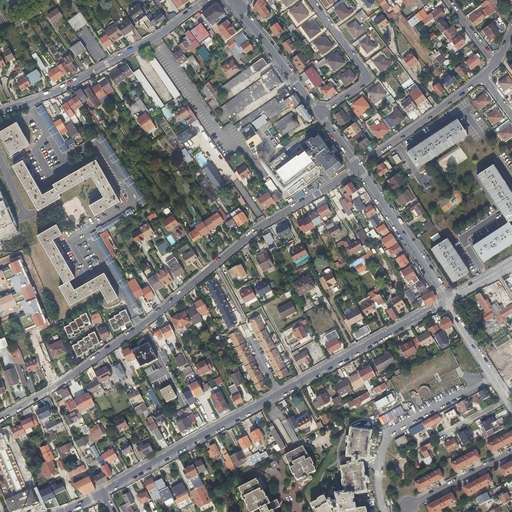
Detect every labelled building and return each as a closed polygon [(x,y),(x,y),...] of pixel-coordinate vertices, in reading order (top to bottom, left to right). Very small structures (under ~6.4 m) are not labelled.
[(258,0),(253,10),(256,13),(258,11),(265,6),(266,5),(262,0),(258,0)] [(381,7),(384,11),(388,8),(385,4),(386,3),(384,0),(377,0),(382,7),(381,7)] [(420,8),(429,1),(428,0),(413,0),(417,4),(420,8)] [(486,0),(480,5),(484,9),(490,5),(486,0)] [(489,0),(488,1),(493,8),(496,7),(493,3),(497,0),(489,0)] [(163,7),(164,9),(168,15),(176,10),(173,5),(174,4),(171,1),(163,7)] [(347,12),(340,1),(332,7),(334,10),(342,20),(353,12),(351,9),(347,12)] [(135,22),(145,15),(138,4),(132,8),(133,10),(128,12),(135,22)] [(210,28),(226,16),(217,5),(214,4),(200,15),(210,28)] [(297,8),(295,6),(289,11),(299,23),(309,15),(301,5),(297,8)] [(493,8),(490,5),(484,9),(488,15),(494,10),(493,8)] [(271,15),(265,7),(265,6),(258,11),(263,19),(267,16),(268,17),(271,15)] [(499,17),(501,19),(504,17),(496,7),(493,8),(494,10),(499,17)] [(63,16),(58,9),(47,15),(52,23),(63,16)] [(359,19),(366,14),(362,9),(356,14),(359,19)] [(420,21),(427,16),(422,9),(412,17),(412,18),(407,21),(411,27),(414,26),(420,21)] [(438,20),(441,17),(442,17),(444,15),(439,9),(437,10),(436,10),(422,21),(425,25),(434,18),(437,21),(438,20)] [(484,9),(480,12),(485,18),(488,15),(484,9)] [(147,17),(153,27),(165,18),(165,17),(160,11),(156,15),(157,17),(154,20),(150,14),(147,17)] [(480,12),(474,16),(473,14),(469,18),(474,25),(478,22),(479,22),(485,18),(480,12)] [(67,20),(73,31),(86,24),(80,13),(67,20)] [(374,21),(380,29),(386,25),(390,23),(383,14),(374,21)] [(123,35),(124,36),(135,28),(129,19),(118,27),(123,34),(123,35)] [(449,27),(443,19),(443,20),(440,22),(436,25),(442,33),(443,32),(449,27)] [(236,32),(227,20),(218,27),(227,39),(236,32)] [(309,25),(307,23),(302,27),(310,39),(320,31),(313,21),(309,25)] [(360,29),(355,21),(347,27),(354,37),(366,29),(363,26),(360,29)] [(492,22),(483,29),(491,40),(499,34),(494,28),(496,27),(492,22)] [(283,32),(277,23),(270,28),(276,36),(280,33),(280,34),(283,32)] [(118,27),(116,24),(105,32),(107,34),(112,42),(117,39),(116,38),(123,34),(118,27)] [(189,31),(185,34),(187,37),(195,48),(199,44),(198,43),(208,34),(201,24),(190,32),(189,31)] [(291,33),(296,29),(293,24),(287,28),(291,32),(291,33)] [(456,29),(453,25),(449,27),(443,32),(448,39),(457,33),(455,30),(456,29)] [(414,26),(411,27),(419,37),(419,38),(421,36),(414,26)] [(247,53),(253,49),(248,41),(249,41),(242,33),(233,40),(237,45),(239,48),(241,46),(247,53)] [(107,34),(99,40),(105,48),(113,43),(112,42),(107,34)] [(357,40),(360,43),(359,43),(367,54),(378,46),(375,43),(372,45),(365,34),(357,40)] [(465,43),(459,35),(452,41),(457,49),(465,43)] [(181,51),(183,54),(190,49),(191,51),(195,48),(187,37),(185,38),(186,40),(179,45),(181,49),(181,50),(181,51)] [(325,37),(321,40),(319,39),(313,43),(322,55),(332,48),(325,37)] [(295,47),(289,39),(282,44),(289,53),(297,48),(296,46),(295,47)] [(233,40),(226,44),(238,60),(245,55),(243,52),(240,54),(234,47),(237,45),(233,40)] [(70,48),(75,55),(85,49),(80,41),(70,48)] [(438,51),(431,41),(425,45),(432,55),(433,55),(438,51)] [(58,52),(52,44),(50,45),(55,54),(58,52)] [(14,58),(9,48),(3,52),(8,61),(14,58)] [(179,64),(187,59),(183,54),(181,51),(173,56),(179,64)] [(380,51),(371,58),(373,61),(373,62),(380,72),(391,64),(389,61),(386,63),(381,56),(382,54),(380,51)] [(58,67),(63,75),(70,71),(62,59),(58,52),(55,54),(60,61),(61,60),(63,63),(58,67)] [(307,62),(300,53),(293,59),(301,69),(305,66),(304,64),(307,62)] [(411,53),(402,59),(403,59),(409,68),(414,64),(418,61),(411,53)] [(70,71),(73,74),(77,71),(71,63),(74,61),(69,54),(62,59),(70,71)] [(332,57),(331,54),(325,59),(334,71),(344,64),(337,54),(332,57)] [(187,59),(195,70),(200,67),(192,55),(187,59)] [(465,62),(470,69),(481,62),(475,55),(465,62)] [(40,56),(35,58),(41,71),(45,69),(40,56)] [(268,64),(262,57),(222,87),(219,88),(215,92),(211,94),(215,100),(255,71),(256,72),(268,64)] [(176,89),(155,58),(149,62),(171,93),(176,89)] [(239,70),(231,60),(220,68),(228,78),(239,70)] [(133,73),(127,64),(120,69),(126,78),(133,73)] [(455,69),(461,77),(468,71),(462,64),(455,69)] [(53,81),(63,75),(58,67),(48,73),(53,81)] [(309,68),(304,73),(315,88),(323,82),(311,67),(309,68)] [(126,78),(120,69),(110,76),(116,85),(126,78)] [(139,69),(133,73),(154,104),(160,100),(139,69)] [(26,77),(31,85),(41,79),(39,76),(41,75),(39,72),(38,72),(37,70),(26,77)] [(221,107),(229,119),(269,90),(270,92),(281,84),(271,70),(260,77),(261,79),(221,107)] [(349,70),(342,76),(340,73),(337,74),(345,86),(355,78),(349,70)] [(446,88),(457,80),(451,72),(441,80),(446,88)] [(22,90),(31,85),(26,77),(23,73),(15,78),(22,90)] [(511,84),(511,80),(508,76),(499,82),(505,90),(511,84)] [(111,87),(105,78),(99,83),(99,84),(104,92),(111,87)] [(336,84),(331,78),(328,80),(330,83),(333,87),(336,84)] [(437,94),(443,90),(436,80),(434,81),(436,85),(432,88),(437,94)] [(205,85),(211,94),(215,92),(208,82),(205,85)] [(327,98),(336,91),(333,87),(330,83),(320,90),(327,98)] [(104,92),(99,84),(92,88),(97,95),(99,99),(106,94),(104,92)] [(374,104),(386,95),(378,85),(368,93),(371,97),(369,98),(374,104)] [(426,98),(418,87),(409,93),(418,104),(426,98)] [(99,99),(97,95),(94,97),(89,88),(84,91),(94,106),(97,111),(104,106),(99,99)] [(171,93),(170,93),(174,99),(180,95),(176,89),(171,93)] [(264,114),(290,96),(285,89),(277,95),(278,96),(234,126),(238,132),(250,123),(250,124),(252,123),(264,114)] [(76,94),(81,102),(87,98),(82,90),(76,94)] [(309,125),(315,120),(307,109),(306,109),(295,93),(290,96),(264,114),(268,120),(287,107),(288,108),(292,104),(293,105),(295,104),(296,106),(295,107),(296,110),(298,109),(306,120),(304,122),(306,124),(307,124),(307,125),(309,124),(309,125)] [(475,100),(481,108),(491,101),(484,93),(475,100)] [(76,94),(73,95),(71,97),(73,99),(78,108),(83,105),(81,102),(76,94)] [(391,95),(386,98),(390,104),(394,101),(391,95)] [(370,107),(362,97),(352,105),(355,109),(353,111),(357,116),(370,107)] [(407,113),(416,106),(409,98),(401,104),(407,113)] [(73,99),(67,103),(71,109),(73,107),(74,110),(78,108),(73,99)] [(148,114),(150,113),(140,99),(136,102),(143,111),(144,110),(145,112),(146,111),(148,114)] [(160,100),(154,104),(158,109),(164,106),(160,100)] [(473,101),(479,110),(481,108),(475,100),(473,101)] [(71,109),(67,103),(62,106),(69,118),(75,115),(71,109)] [(55,104),(53,106),(57,113),(58,115),(61,113),(55,104)] [(62,153),(68,150),(42,105),(36,108),(39,115),(40,114),(49,129),(48,129),(52,135),(59,147),(62,153)] [(184,118),(189,124),(197,119),(187,105),(185,107),(184,106),(181,109),(180,108),(177,110),(178,110),(175,113),(180,121),(184,118)] [(95,123),(96,125),(102,121),(94,109),(92,110),(90,108),(90,109),(88,106),(85,108),(91,116),(95,123)] [(165,106),(160,110),(166,119),(172,115),(165,106)] [(384,120),(390,128),(394,126),(404,119),(396,108),(393,110),(395,113),(388,119),(387,117),(384,120)] [(503,117),(496,109),(487,116),(493,124),(503,117)] [(349,121),(341,110),(335,115),(342,126),(349,121)] [(154,126),(146,113),(138,119),(146,132),(154,126)] [(295,118),(291,113),(275,124),(279,129),(278,130),(282,136),(298,125),(294,119),(295,118)] [(269,121),(268,120),(264,114),(252,123),(256,129),(266,122),(267,122),(269,121)] [(418,168),(468,135),(457,118),(407,151),(418,168)] [(61,119),(54,123),(58,131),(65,127),(61,119)] [(388,130),(390,128),(384,120),(381,122),(382,123),(374,128),(372,125),(369,127),(378,138),(388,130)] [(30,145),(17,122),(0,131),(0,135),(11,155),(30,145)] [(73,137),(79,134),(72,122),(65,126),(73,137)] [(370,143),(355,123),(346,129),(355,140),(356,140),(362,148),(370,143)] [(264,137),(262,138),(264,141),(276,134),(270,124),(263,129),(264,131),(261,133),(264,137)] [(506,140),(511,135),(511,129),(509,125),(499,132),(506,140)] [(192,126),(177,136),(183,144),(198,134),(192,126)] [(33,131),(35,136),(41,133),(38,128),(33,131)] [(142,206),(147,202),(127,171),(102,134),(96,137),(100,143),(109,157),(113,163),(125,180),(124,180),(128,186),(129,186),(138,200),(142,206)] [(319,135),(288,158),(284,152),(268,164),(286,188),(320,162),(330,175),(342,166),(319,135)] [(277,135),(271,139),(277,148),(283,145),(277,135)] [(181,151),(188,163),(193,160),(186,148),(181,151)] [(397,154),(392,156),(397,164),(402,161),(397,154)] [(436,163),(442,174),(451,169),(445,158),(436,163)] [(53,184),(55,188),(42,195),(23,160),(13,166),(38,210),(61,198),(59,194),(92,176),(104,197),(89,205),(95,215),(120,202),(96,160),(53,184)] [(380,175),(392,167),(387,160),(377,166),(379,169),(377,170),(380,175)] [(214,169),(217,173),(218,172),(211,163),(202,169),(205,172),(211,168),(212,170),(214,169)] [(242,179),(245,177),(245,176),(247,174),(250,172),(245,164),(236,171),(242,179)] [(511,219),(511,191),(494,164),(477,175),(508,222),(473,246),(484,262),(511,243),(511,226),(509,222),(511,219)] [(225,184),(217,173),(214,169),(212,170),(211,168),(205,172),(217,190),(225,184)] [(387,180),(393,191),(406,184),(400,173),(387,180)] [(275,202),(282,197),(270,180),(263,185),(268,192),(275,202)] [(188,193),(192,190),(186,181),(182,184),(188,193)] [(212,202),(218,198),(208,182),(202,186),(212,202)] [(352,182),(344,187),(351,198),(352,200),(353,201),(358,198),(360,196),(356,191),(357,190),(352,182)] [(346,197),(344,199),(347,204),(350,208),(354,205),(351,202),(352,200),(351,198),(344,187),(341,189),(346,197)] [(414,200),(408,189),(405,191),(406,192),(397,197),(401,204),(405,201),(406,203),(411,200),(411,201),(414,200)] [(257,200),(264,210),(269,207),(268,206),(271,203),(272,205),(273,206),(276,204),(275,202),(268,192),(257,200)] [(0,233),(8,252),(22,246),(0,195),(0,233)] [(358,198),(353,201),(360,212),(364,209),(358,198)] [(347,204),(344,199),(340,201),(349,216),(353,213),(351,210),(350,208),(347,204)] [(418,201),(409,207),(416,217),(425,211),(418,201)] [(444,211),(452,207),(449,201),(444,204),(443,203),(440,204),(444,211)] [(213,205),(218,212),(224,221),(231,231),(237,226),(232,218),(228,220),(216,203),(213,205)] [(331,212),(327,204),(318,210),(322,217),(331,212)] [(377,212),(372,204),(364,209),(365,212),(364,213),(367,217),(368,216),(369,217),(377,212)] [(239,208),(235,211),(238,216),(234,219),(239,226),(248,220),(242,212),(242,213),(239,208)] [(101,226),(96,229),(99,234),(133,214),(130,209),(126,212),(101,227),(101,226)] [(309,215),(309,216),(314,226),(324,221),(318,211),(316,213),(315,211),(309,215)] [(179,224),(171,212),(166,215),(167,218),(166,219),(167,219),(163,222),(169,230),(179,224)] [(218,212),(211,217),(217,226),(224,221),(218,212)] [(309,216),(305,218),(311,229),(315,227),(314,226),(309,216)] [(211,217),(203,222),(209,231),(217,226),(211,217)] [(303,219),(303,217),(301,218),(302,220),(298,222),(300,227),(301,226),(304,232),(311,229),(305,218),(303,219)] [(425,224),(429,230),(435,227),(431,220),(425,224)] [(203,222),(195,227),(196,229),(201,236),(209,231),(203,222)] [(148,223),(139,228),(141,230),(144,236),(145,237),(148,241),(151,239),(149,236),(154,233),(148,223)] [(291,232),(287,223),(277,228),(278,228),(276,229),(279,235),(281,234),(282,237),(291,232)] [(118,297),(104,273),(74,290),(69,281),(75,277),(53,240),(62,234),(56,224),(37,235),(65,283),(59,286),(70,306),(100,289),(108,303),(118,297)] [(328,229),(333,237),(342,232),(338,224),(335,226),(328,229)] [(389,231),(384,224),(377,229),(379,232),(382,231),(385,234),(389,231)] [(175,229),(172,234),(177,237),(180,232),(175,229)] [(196,229),(188,234),(193,241),(201,236),(196,229)] [(141,230),(132,236),(135,242),(138,240),(139,241),(139,243),(144,240),(143,239),(142,237),(144,236),(141,230)] [(96,231),(90,235),(94,241),(94,240),(105,258),(104,258),(107,264),(108,264),(118,282),(121,288),(122,288),(132,306),(131,306),(135,312),(141,309),(96,231)] [(99,234),(107,248),(110,246),(106,238),(108,237),(104,231),(99,234)] [(270,233),(263,236),(270,249),(275,246),(272,241),(274,240),(270,233)] [(382,239),(382,238),(378,240),(381,244),(382,243),(381,242),(383,241),(388,248),(397,242),(391,233),(382,239)] [(433,242),(441,237),(438,233),(431,237),(433,242)] [(365,238),(363,234),(359,236),(364,243),(369,240),(367,237),(365,238)] [(362,246),(358,240),(352,244),(348,237),(342,241),(346,248),(347,248),(351,254),(363,247),(362,246)] [(468,273),(469,271),(447,238),(431,249),(453,282),(465,274),(468,279),(471,278),(468,273)] [(365,261),(375,256),(367,243),(362,246),(363,247),(367,254),(368,255),(363,258),(365,261)] [(392,247),(387,250),(385,251),(389,257),(390,256),(393,254),(394,256),(402,250),(398,243),(392,247)] [(308,253),(303,244),(299,246),(300,247),(304,255),(308,253)] [(300,247),(298,248),(289,252),(295,261),(304,255),(300,247)] [(265,249),(254,254),(255,257),(263,253),(266,257),(268,256),(265,249)] [(193,262),(199,259),(193,250),(183,257),(188,264),(193,261),(193,262)] [(263,253),(255,257),(262,271),(273,266),(268,256),(266,257),(263,253)] [(409,262),(404,254),(396,259),(402,267),(409,262)] [(17,265),(28,260),(25,255),(14,259),(17,265)] [(176,277),(184,271),(175,257),(167,263),(176,277)] [(28,260),(17,265),(27,290),(26,290),(27,293),(25,293),(28,298),(28,300),(30,302),(31,303),(32,303),(33,303),(36,302),(35,299),(43,295),(28,260)] [(359,272),(369,267),(365,261),(356,266),(359,272)] [(0,265),(0,281),(5,280),(3,274),(4,272),(9,270),(7,263),(0,265)] [(246,274),(241,263),(232,267),(237,276),(240,275),(241,277),(246,274)] [(416,282),(419,280),(410,266),(402,271),(407,280),(405,281),(408,285),(409,287),(416,282)] [(166,284),(172,280),(165,268),(159,272),(166,284)] [(163,286),(166,284),(159,272),(155,274),(156,275),(163,286)] [(329,285),(332,284),(336,281),(331,272),(327,275),(327,274),(325,275),(324,275),(320,277),(326,289),(330,286),(329,285)] [(147,280),(154,291),(163,286),(156,275),(147,280)] [(309,275),(301,279),(307,291),(315,286),(309,275)] [(356,275),(353,277),(357,285),(361,283),(359,279),(358,280),(356,275)] [(307,291),(301,279),(293,283),(299,295),(307,291)] [(410,289),(417,286),(421,292),(426,288),(421,280),(416,282),(409,287),(410,289)] [(129,286),(135,297),(143,292),(136,281),(129,286)] [(220,288),(216,281),(207,286),(228,327),(237,322),(234,316),(235,316),(231,309),(230,309),(223,296),(224,295),(220,288)] [(261,295),(272,290),(267,281),(263,283),(263,284),(257,287),(261,295)] [(379,288),(379,286),(368,293),(372,300),(373,303),(376,301),(378,305),(379,304),(384,301),(379,293),(375,296),(374,294),(380,291),(378,289),(379,288)] [(256,296),(251,287),(245,290),(246,291),(241,294),(245,302),(256,296)] [(143,292),(147,300),(154,296),(149,289),(143,292)] [(414,304),(418,301),(416,299),(410,289),(406,292),(414,304)] [(421,296),(426,305),(434,301),(435,298),(435,295),(432,290),(421,296)] [(483,324),(495,316),(494,314),(490,308),(489,307),(485,300),(481,292),(476,295),(486,312),(479,317),(483,324)] [(405,305),(399,296),(392,300),(397,309),(405,305)] [(418,301),(422,307),(426,305),(421,296),(416,299),(418,301)] [(17,299),(0,306),(0,314),(6,312),(7,314),(18,309),(17,307),(19,306),(17,299)] [(372,311),(377,309),(376,308),(373,303),(372,300),(367,303),(372,311)] [(199,302),(194,304),(195,306),(200,315),(208,311),(203,301),(200,303),(199,302)] [(296,311),(291,301),(277,308),(283,318),(296,311)] [(474,318),(463,302),(458,305),(469,322),(474,318)] [(366,315),(372,311),(367,303),(361,306),(366,315)] [(511,316),(511,303),(505,308),(502,310),(501,309),(497,312),(494,314),(495,316),(500,323),(507,319),(508,319),(511,316)] [(195,306),(187,311),(194,325),(203,320),(201,317),(200,315),(195,306)] [(398,317),(392,307),(387,310),(393,320),(398,317)] [(345,321),(347,325),(350,323),(351,324),(356,321),(357,322),(364,318),(358,308),(345,315),(345,314),(342,316),(345,321)] [(125,324),(131,321),(125,310),(119,312),(120,314),(114,316),(114,317),(109,320),(114,331),(120,329),(119,328),(125,325),(125,324)] [(185,312),(171,319),(177,329),(190,323),(185,312)] [(85,327),(91,325),(86,313),(80,316),(80,317),(74,320),(75,321),(69,323),(70,325),(64,327),(69,339),(75,336),(75,335),(80,332),(80,331),(86,329),(85,327)] [(99,313),(91,316),(94,324),(102,320),(99,313)] [(446,329),(452,325),(453,325),(448,316),(448,317),(441,321),(446,329)] [(510,339),(500,323),(495,316),(483,324),(498,347),(510,339)] [(280,379),(289,374),(282,361),(272,342),(259,317),(250,321),(280,379)] [(11,330),(8,319),(1,321),(4,332),(11,330)] [(428,329),(431,333),(432,332),(439,328),(437,324),(428,329)] [(175,335),(170,325),(160,330),(165,340),(175,335)] [(296,334),(297,336),(299,341),(308,336),(302,325),(292,330),(295,335),(296,334)] [(98,331),(102,340),(109,337),(106,328),(98,331)] [(366,334),(363,328),(354,332),(358,339),(366,334)] [(163,338),(159,330),(153,333),(155,336),(156,335),(159,340),(163,338)] [(324,336),(326,339),(337,333),(335,330),(324,336)] [(267,386),(238,331),(229,336),(258,391),(267,386)] [(422,346),(434,340),(432,336),(430,333),(429,331),(417,337),(417,338),(422,346)] [(94,346),(100,343),(94,332),(88,334),(89,336),(83,338),(83,339),(78,342),(78,343),(72,346),(77,357),(84,355),(83,353),(89,351),(88,350),(94,347),(94,346)] [(441,352),(444,350),(442,348),(449,344),(443,334),(441,334),(440,332),(437,334),(434,335),(432,336),(434,340),(436,339),(440,346),(438,347),(441,352)] [(337,333),(326,339),(328,343),(325,345),(330,353),(341,347),(337,338),(339,337),(337,333)] [(422,346),(417,338),(401,347),(406,357),(423,348),(422,346)] [(66,353),(61,341),(49,346),(54,358),(66,353)] [(148,342),(132,350),(136,359),(138,362),(141,367),(157,359),(148,342)] [(398,395),(400,398),(425,385),(431,382),(460,366),(456,360),(458,358),(457,355),(455,356),(450,347),(444,350),(441,352),(429,358),(405,371),(389,380),(395,389),(392,390),(396,396),(398,395)] [(132,350),(131,348),(122,352),(126,360),(123,362),(128,371),(130,374),(133,372),(128,363),(136,359),(132,350)] [(12,353),(22,386),(29,384),(23,362),(24,361),(21,351),(12,353)] [(294,357),(298,365),(305,361),(306,363),(312,361),(306,351),(294,357)] [(396,361),(390,351),(374,360),(379,370),(396,361)] [(233,369),(237,368),(230,353),(225,356),(231,368),(232,367),(233,369)] [(181,355),(174,358),(178,365),(180,370),(186,368),(185,366),(184,367),(184,366),(186,365),(181,355)] [(40,368),(36,358),(25,363),(28,372),(32,370),(35,369),(35,371),(40,368)] [(200,375),(213,369),(208,360),(195,366),(200,375)] [(116,366),(116,367),(114,368),(119,379),(126,375),(120,364),(116,366)] [(107,366),(95,373),(98,379),(100,383),(112,377),(110,373),(112,373),(109,368),(108,368),(107,366)] [(193,372),(190,366),(181,371),(183,374),(183,376),(193,372)] [(375,374),(371,366),(359,372),(363,381),(375,374)] [(13,367),(4,371),(9,385),(18,382),(13,367)] [(230,376),(236,386),(244,381),(239,371),(230,376)] [(354,387),(364,381),(363,381),(359,372),(358,371),(349,376),(354,387)] [(98,379),(85,386),(89,393),(91,396),(103,389),(100,383),(98,379)] [(336,388),(340,395),(352,389),(348,381),(344,383),(345,383),(336,388)] [(194,398),(204,393),(203,392),(201,386),(200,384),(198,382),(189,386),(191,391),(194,398)] [(387,387),(384,382),(381,384),(374,388),(376,393),(387,387)] [(112,388),(110,383),(103,387),(106,392),(112,388)] [(201,386),(203,392),(208,390),(207,388),(209,387),(206,383),(201,386)] [(425,385),(400,398),(400,399),(410,394),(410,396),(411,398),(412,399),(414,399),(416,398),(416,400),(416,402),(416,404),(417,405),(418,405),(423,403),(423,401),(422,400),(422,399),(422,397),(426,398),(429,397),(429,395),(430,394),(431,391),(430,388),(428,386),(425,385)] [(63,400),(71,396),(65,386),(62,388),(63,389),(57,392),(58,395),(59,395),(60,398),(62,397),(63,400)] [(177,397),(171,386),(161,391),(167,402),(177,397)] [(230,389),(233,394),(238,391),(236,386),(230,389)] [(490,397),(486,389),(478,393),(482,401),(490,397)] [(133,403),(143,398),(141,394),(137,396),(134,391),(129,394),(133,403)] [(160,409),(162,408),(160,403),(153,391),(149,393),(157,407),(159,406),(160,409)] [(194,403),(196,402),(194,398),(191,391),(184,394),(188,402),(192,401),(194,403)] [(238,391),(233,394),(234,396),(232,397),(236,405),(243,401),(238,391)] [(228,408),(220,392),(211,397),(219,412),(228,408)] [(369,396),(367,392),(357,397),(348,402),(350,406),(355,404),(356,406),(360,404),(359,402),(369,396)] [(89,393),(74,401),(80,412),(95,404),(91,396),(89,393)] [(330,401),(325,393),(316,398),(318,400),(313,403),(316,408),(330,401)] [(340,403),(342,405),(344,404),(340,395),(333,400),(336,405),(340,403)] [(73,410),(77,408),(71,396),(63,400),(69,412),(73,410)] [(466,399),(458,404),(463,414),(473,409),(471,405),(470,406),(469,403),(466,399)] [(140,405),(143,412),(149,409),(145,403),(140,405)] [(140,405),(134,409),(137,415),(143,412),(140,405)] [(456,405),(439,413),(441,417),(454,411),(456,414),(459,412),(456,405)] [(46,406),(35,411),(39,420),(50,415),(46,406)] [(82,417),(77,408),(73,410),(74,412),(70,414),(66,417),(69,424),(73,422),(74,423),(77,422),(76,420),(82,417)] [(167,420),(162,411),(160,411),(153,414),(158,423),(163,420),(164,422),(167,420)] [(197,421),(199,425),(203,424),(198,413),(194,415),(197,421)] [(306,413),(295,419),(297,423),(308,416),(306,413)] [(159,441),(164,439),(158,428),(151,414),(149,415),(150,417),(148,418),(149,421),(146,423),(152,434),(154,433),(159,441)] [(197,421),(194,415),(193,414),(187,418),(190,424),(197,421)] [(321,415),(324,424),(330,422),(328,414),(321,415)] [(441,421),(437,414),(422,422),(426,429),(441,421)] [(34,416),(20,423),(21,424),(24,431),(38,424),(34,416)] [(297,423),(299,426),(301,429),(312,423),(308,416),(297,423)] [(129,427),(124,417),(115,422),(119,430),(123,428),(124,430),(129,427)] [(187,418),(177,423),(182,432),(192,427),(190,424),(187,418)] [(55,420),(45,425),(48,431),(56,427),(56,428),(59,427),(58,426),(62,424),(61,420),(56,423),(55,420)] [(14,428),(11,430),(12,433),(15,439),(26,434),(24,431),(21,424),(14,428)] [(90,432),(86,424),(81,427),(85,434),(86,434),(88,433),(90,432)] [(94,427),(89,430),(94,440),(106,433),(102,424),(99,426),(98,424),(93,427),(94,427)] [(488,437),(505,428),(504,426),(496,430),(495,428),(492,429),(490,425),(484,428),(488,437)] [(299,426),(293,429),(299,440),(303,438),(301,434),(303,433),(301,429),(299,426)] [(419,432),(416,426),(409,429),(413,435),(419,432)] [(158,428),(164,439),(167,437),(162,427),(158,428)] [(483,440),(488,437),(484,428),(483,427),(478,430),(483,440)] [(366,511),(366,508),(355,510),(354,506),(352,506),(351,500),(353,499),(352,495),(366,492),(364,482),(366,482),(365,478),(364,478),(362,465),(359,466),(359,463),(360,462),(360,461),(360,460),(359,459),(360,457),(367,458),(369,445),(370,445),(371,441),(369,440),(370,431),(352,428),(350,437),(349,437),(348,441),(349,441),(347,455),(346,455),(345,453),(343,452),(341,451),(340,451),(338,452),(336,454),(335,456),(336,459),(338,462),(339,462),(341,462),(343,462),(345,461),(346,459),(349,459),(349,461),(348,462),(347,463),(347,464),(348,466),(349,467),(350,467),(351,468),(343,469),(346,482),(345,483),(345,487),(347,487),(348,495),(345,496),(345,495),(340,496),(340,493),(340,492),(339,490),(337,489),(335,488),(333,488),(331,489),(329,491),(329,493),(329,495),(330,497),(331,499),(333,499),(335,499),(336,502),(334,502),(333,501),(332,501),(330,500),(329,501),(328,502),(324,496),(318,499),(319,500),(311,504),(313,508),(315,507),(317,511),(336,511),(338,510),(338,508),(339,508),(339,511),(346,511),(347,511),(366,511)] [(265,441),(259,429),(250,434),(255,443),(258,441),(260,444),(265,441)] [(474,439),(468,429),(459,435),(464,444),(474,439)] [(492,453),(511,442),(511,432),(487,444),(492,453)] [(28,467),(22,454),(15,439),(12,433),(9,434),(14,445),(22,464),(22,463),(24,468),(28,467)] [(285,447),(277,433),(274,435),(276,439),(274,440),(277,445),(274,446),(275,450),(279,448),(280,450),(285,447)] [(395,440),(400,451),(410,445),(405,435),(395,440)] [(86,436),(76,441),(79,447),(88,443),(87,440),(88,439),(86,436)] [(247,436),(238,441),(242,450),(245,455),(250,452),(247,448),(251,445),(247,436)] [(149,444),(151,442),(148,437),(142,441),(145,446),(143,447),(142,445),(137,448),(142,457),(153,451),(149,444)] [(458,447),(453,439),(445,444),(449,452),(458,447)] [(435,445),(434,441),(424,446),(430,456),(432,460),(434,458),(430,451),(429,450),(433,448),(432,446),(435,445)] [(130,454),(134,452),(129,442),(120,447),(125,455),(129,452),(130,454)] [(61,448),(60,447),(56,448),(61,459),(65,457),(63,453),(73,448),(71,443),(61,448)] [(51,453),(47,444),(45,445),(44,444),(43,445),(43,446),(44,451),(42,452),(44,456),(43,456),(46,463),(41,466),(46,477),(58,471),(54,464),(53,465),(52,461),(58,457),(56,452),(51,453)] [(217,447),(216,444),(212,446),(213,447),(211,449),(215,456),(217,456),(217,457),(218,456),(218,455),(221,454),(217,447)] [(0,470),(1,473),(11,469),(22,464),(14,445),(0,451),(0,470)] [(95,455),(96,458),(100,457),(94,446),(91,447),(94,453),(93,454),(93,456),(95,455)] [(237,472),(225,448),(222,450),(220,446),(217,447),(221,454),(222,456),(225,455),(228,461),(227,462),(230,467),(231,466),(235,474),(237,472)] [(310,480),(312,479),(313,478),(310,473),(315,471),(314,469),(315,468),(314,466),(313,466),(312,465),(309,458),(308,457),(309,456),(307,453),(306,454),(305,452),(304,453),(301,446),(286,454),(289,460),(288,461),(288,463),(289,466),(290,466),(291,467),(294,474),(295,475),(294,476),(295,478),(296,478),(297,480),(298,480),(300,483),(303,482),(304,484),(310,481),(310,480)] [(424,446),(420,448),(425,458),(430,456),(424,446)] [(245,455),(242,450),(231,457),(236,467),(248,461),(246,458),(245,455)] [(455,472),(480,459),(476,451),(451,464),(455,472)] [(252,455),(250,452),(245,455),(246,458),(247,458),(251,466),(269,456),(267,453),(260,456),(258,452),(252,455)] [(99,464),(105,461),(102,455),(100,457),(96,458),(99,464)] [(206,469),(201,460),(193,464),(194,464),(198,474),(206,469)] [(277,461),(275,460),(271,462),(270,465),(271,467),(270,468),(269,467),(268,467),(265,468),(265,470),(266,472),(268,473),(269,472),(271,474),(273,474),(275,473),(276,475),(278,476),(280,475),(281,473),(280,471),(278,470),(277,468),(278,467),(279,465),(277,461)] [(504,476),(511,472),(511,461),(500,468),(504,476)] [(11,469),(13,473),(24,468),(22,463),(22,464),(11,469)] [(198,474),(194,464),(185,469),(195,490),(204,485),(198,474)] [(85,469),(83,465),(68,473),(70,476),(74,484),(82,480),(81,477),(75,480),(73,475),(83,471),(85,469)] [(105,479),(106,478),(112,475),(107,465),(100,468),(103,473),(105,479)] [(32,485),(36,484),(28,467),(24,468),(26,473),(32,485)] [(13,473),(15,478),(26,473),(24,468),(13,473)] [(419,491),(443,478),(439,470),(414,483),(419,491)] [(33,488),(37,487),(36,484),(32,485),(26,473),(15,478),(11,480),(19,499),(13,502),(17,511),(18,511),(39,503),(33,488)] [(93,478),(98,487),(108,481),(106,478),(105,479),(103,473),(93,478)] [(492,483),(488,475),(463,487),(467,495),(492,483)] [(82,480),(74,484),(80,497),(95,489),(95,488),(89,477),(82,480)] [(152,478),(144,483),(148,491),(154,488),(158,494),(159,493),(159,492),(154,483),(152,478)] [(162,479),(154,483),(159,492),(167,488),(162,479)] [(272,511),(273,510),(280,506),(277,500),(270,503),(269,504),(266,499),(265,497),(266,497),(265,494),(264,494),(263,493),(260,486),(259,484),(260,484),(258,481),(257,482),(256,480),(239,489),(239,490),(238,491),(239,494),(241,493),(242,495),(245,502),(246,503),(245,504),(246,507),(247,506),(248,508),(250,511),(272,511)] [(188,493),(182,483),(172,489),(177,499),(188,493)] [(195,490),(190,492),(198,508),(212,501),(209,494),(204,485),(195,490)] [(118,490),(115,492),(116,494),(113,496),(113,497),(113,498),(118,508),(120,507),(122,510),(124,509),(124,511),(129,511),(127,508),(127,507),(126,508),(119,494),(118,495),(117,494),(119,493),(118,491),(118,490)] [(137,496),(141,504),(150,499),(146,492),(137,496)] [(502,505),(504,504),(511,501),(506,492),(498,496),(502,505)] [(476,498),(480,506),(492,501),(488,493),(476,498)] [(435,511),(456,502),(452,494),(427,506),(429,511),(435,511)]
